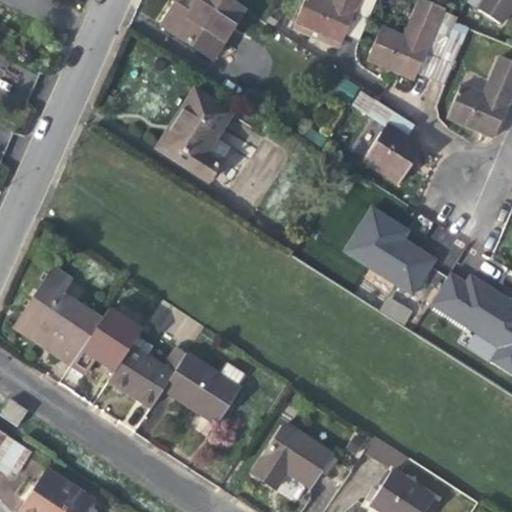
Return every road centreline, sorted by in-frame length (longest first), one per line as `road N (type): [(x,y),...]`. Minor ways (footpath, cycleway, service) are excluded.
road 1 (residential): [(0,252),(113,0)]
road 2 (residential): [(0,370),(210,511)]
